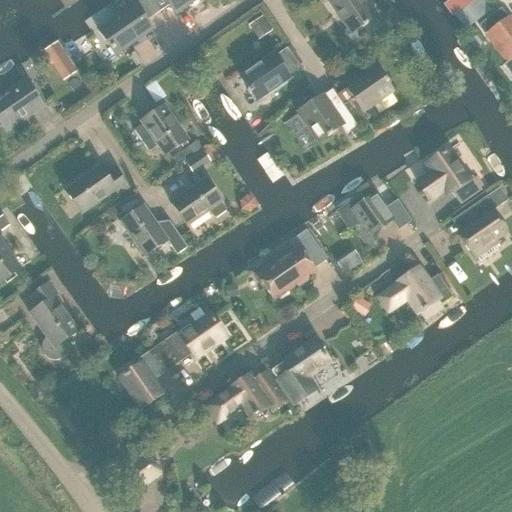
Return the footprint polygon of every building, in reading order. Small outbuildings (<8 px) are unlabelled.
[(146,24),(158,15),(146,0),(125,0),(132,10),(98,34),(116,59),(152,33),(146,24)] [(146,0),(158,15),(169,7),(175,16),(198,0),(146,0)] [(373,19),(359,0),(327,0),(351,34),(346,38),(352,47),(383,26),(377,16),(373,19)] [(508,19),(500,9),(479,26),(486,35),(486,36),(507,63),(511,58),(511,24),(508,19)] [(271,29),(263,17),(251,24),(259,37),(271,29)] [(57,41),(43,53),(66,78),(80,66),(57,41)] [(255,101),(289,78),(304,67),(289,45),(240,80),(255,101)] [(336,97),(357,127),(368,119),(363,112),(391,92),(375,69),(346,89),(346,90),(336,97)] [(0,124),(5,132),(41,107),(24,82),(0,98),(0,124)] [(357,127),(336,97),(331,90),(298,113),(318,143),(341,127),(346,135),(357,127)] [(164,157),(187,141),(163,106),(140,123),(142,126),(134,131),(148,152),(156,147),(164,157)] [(467,180),(447,150),(426,164),(447,195),(451,192),(460,205),(481,190),(472,177),(467,180)] [(192,175),(210,163),(203,152),(185,164),(192,175)] [(104,175),(99,168),(64,192),(81,215),(114,192),(117,195),(127,188),(113,168),(104,175)] [(225,212),(225,209),(204,180),(170,204),(186,227),(209,212),(213,218),(215,219),(225,212)] [(372,234),(392,220),(374,195),(361,204),(358,199),(339,212),(351,228),(358,223),(361,228),(356,232),(366,246),(375,239),(372,234)] [(473,254),(504,233),(490,213),(495,210),(486,197),(460,215),(468,227),(459,233),(473,254)] [(158,229),(143,207),(119,223),(143,258),(166,242),(176,256),(187,248),(168,222),(158,229)] [(0,283),(20,270),(0,242),(0,233),(10,226),(3,216),(0,217),(0,283)] [(273,301),(314,272),(312,269),(325,260),(305,231),(289,242),(294,250),(256,276),(273,301)] [(351,247),(335,260),(345,271),(361,258),(351,247)] [(427,283),(417,269),(397,284),(397,285),(378,298),(387,312),(407,299),(418,314),(437,301),(440,305),(451,297),(437,276),(427,283)] [(53,361),(58,360),(63,357),(66,353),(66,345),(65,340),(77,332),(53,298),(57,295),(48,283),(28,297),(37,309),(29,314),(47,338),(44,342),(42,346),(42,351),(44,355),(48,359),(53,361)] [(155,348),(170,369),(191,354),(194,358),(224,337),(210,316),(206,319),(199,309),(188,316),(195,326),(180,336),(178,332),(164,342),(155,348)] [(293,406),(314,391),(305,378),(328,362),(314,341),(283,362),(284,362),(270,371),(293,406)] [(152,381),(170,369),(155,348),(136,361),(139,365),(120,379),(141,409),(161,395),(152,381)] [(286,401),(266,371),(255,378),(252,373),(202,408),(215,427),(241,408),(250,420),(269,407),(272,411),(286,401)]
